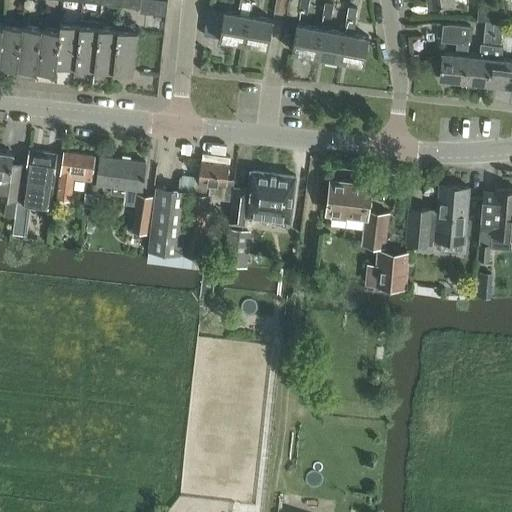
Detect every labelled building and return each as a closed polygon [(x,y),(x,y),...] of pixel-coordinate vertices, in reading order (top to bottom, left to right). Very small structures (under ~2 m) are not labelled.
[(276,0),(274,12),(284,14),(286,0),(276,0)] [(298,18),(299,11),(298,10),(300,0),(288,0),(285,16),(298,18)] [(300,0),(298,10),(299,11),(308,12),(309,0),(300,0)] [(483,0),(483,7),(495,9),(495,0),(483,0)] [(334,2),(325,1),(323,15),(332,17),(334,2)] [(348,5),(344,32),(339,60),(363,64),(368,37),(353,34),(358,7),(348,5)] [(485,20),(493,21),(499,22),(501,22),(501,20),(503,9),(495,9),(483,7),(479,7),(477,20),(485,20)] [(244,41),(249,14),(224,9),(219,37),(244,41)] [(249,14),(244,41),(268,46),(273,18),(249,14)] [(78,25),(73,66),(92,68),(97,27),(97,21),(78,19),(78,25)] [(466,54),(463,80),(464,80),(487,83),(489,63),(490,57),(491,43),(493,21),(485,20),(485,23),(483,42),(481,42),(479,56),(467,54),(466,54)] [(489,63),(487,83),(511,86),(511,80),(511,59),(502,58),(504,44),(501,44),(502,34),(511,35),(511,23),(503,22),(501,22),(499,22),(493,21),(491,43),(490,57),(489,63)] [(58,31),(54,64),(73,66),(78,25),(59,23),(58,31)] [(315,55),(320,28),(296,23),(291,51),(315,55)] [(439,77),(463,80),(466,54),(467,54),(471,25),(451,23),(443,23),(441,40),(457,41),(456,53),(442,51),(439,77)] [(0,24),(0,65),(15,67),(19,26),(0,24)] [(116,29),(111,71),(131,73),(136,32),(132,31),(133,26),(116,24),(116,29)] [(19,26),(15,67),(34,69),(38,28),(19,26)] [(97,27),(92,68),(111,71),(116,29),(97,27)] [(38,28),(34,69),(53,72),(54,64),(58,31),(38,28)] [(320,28),(315,55),(339,60),(344,32),(320,28)] [(209,131),(207,139),(212,140),(211,147),(220,150),(224,134),(209,131)] [(20,182),(17,201),(50,206),(58,153),(30,149),(25,183),(20,182)] [(0,150),(0,188),(2,189),(1,197),(7,198),(5,215),(12,216),(15,216),(17,201),(20,182),(23,163),(13,161),(14,152),(0,150)] [(57,199),(71,200),(74,179),(91,181),(95,154),(64,150),(57,199)] [(100,154),(96,183),(99,184),(113,186),(112,193),(125,195),(126,187),(142,190),(146,161),(102,155),(100,154)] [(196,166),(185,162),(180,175),(191,179),(196,166)] [(148,260),(148,261),(200,268),(200,266),(201,254),(203,240),(205,227),(208,202),(209,196),(234,199),(235,188),(235,184),(228,183),(230,168),(204,165),(199,164),(195,194),(191,194),(186,235),(182,235),(187,194),(186,193),(156,190),(149,246),(149,251),(148,260)] [(234,199),(233,205),(231,225),(244,227),(247,205),(288,210),(292,178),(251,173),(249,190),(235,188),(234,199)] [(361,244),(380,246),(384,214),(366,212),(369,187),(328,183),(325,215),(364,220),(361,244)] [(438,208),(429,207),(409,206),(406,241),(432,243),(432,238),(465,241),(469,186),(440,183),(438,208)] [(481,217),(478,258),(490,259),(491,247),(511,248),(511,241),(511,190),(496,189),(495,191),(484,190),(481,217)] [(139,194),(134,230),(146,232),(152,196),(139,194)] [(98,203),(88,201),(87,213),(96,214),(98,203)] [(27,235),(28,223),(15,221),(13,233),(27,235)] [(88,221),(87,231),(94,232),(95,221),(88,221)] [(247,266),(248,258),(251,229),(228,226),(224,264),(247,266)] [(405,253),(386,251),(376,250),(375,265),(366,264),(364,284),(402,289),(405,253)] [(478,295),(478,296),(491,297),(491,295),(493,273),(480,272),(478,295)] [(205,504),(222,505),(223,491),(206,490),(205,504)]
